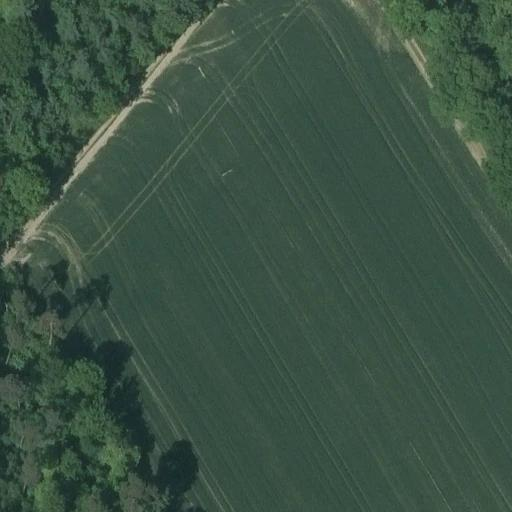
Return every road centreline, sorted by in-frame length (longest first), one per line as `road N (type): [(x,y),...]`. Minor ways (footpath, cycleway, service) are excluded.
road 1 (track): [(0,250),(203,0)]
road 2 (track): [(386,0),(511,183)]
